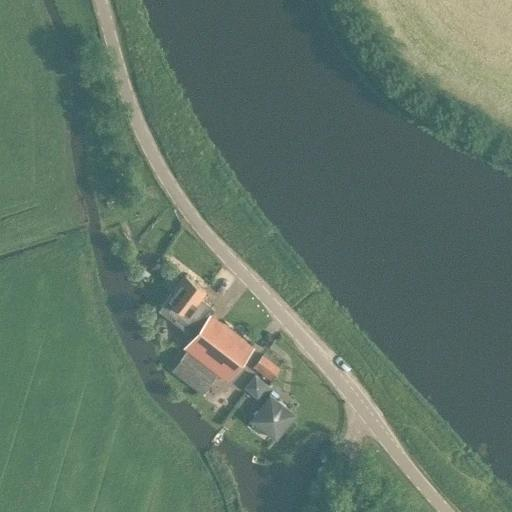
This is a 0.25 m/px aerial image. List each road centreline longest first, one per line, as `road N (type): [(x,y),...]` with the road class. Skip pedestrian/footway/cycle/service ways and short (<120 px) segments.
road 1 (tertiary): [(444,511),(317,355),(197,225),(156,165),(131,115),(98,0)]
road 2 (track): [(511,96),(413,30),(399,0)]
